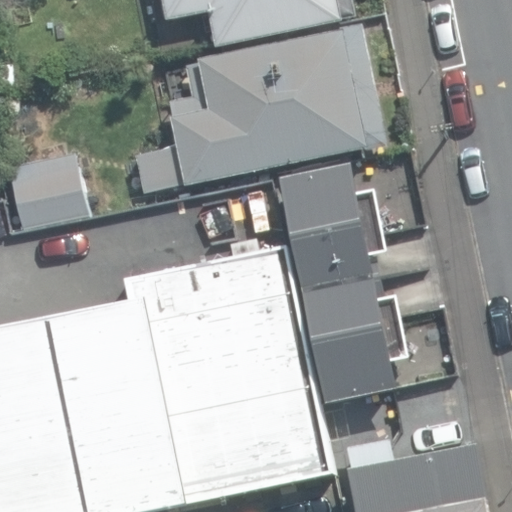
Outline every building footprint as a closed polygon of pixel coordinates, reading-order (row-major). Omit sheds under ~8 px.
[(212,14),(220,48),(345,22),(344,19),(359,16),(355,0),(166,0),(171,22),(212,14)] [(145,192),(146,192),(189,184),(190,187),(392,146),(367,24),(342,29),(343,31),(189,63),(195,94),(195,97),(172,101),(182,149),(138,158),(145,192)] [(13,166),(26,229),(92,216),(79,152),(13,166)] [(284,179),(329,404),(405,389),(398,354),(402,353),(390,294),(384,296),(375,250),(385,248),(373,189),(356,192),(350,166),(284,179)] [(0,330),(0,511),(184,511),(337,481),(290,249),(129,282),(133,303),(0,330)] [(348,448),(355,474),(400,464),(395,439),(348,448)] [(400,464),(355,474),(363,511),(494,511),(493,502),(494,501),(495,501),(483,446),(400,464)]
